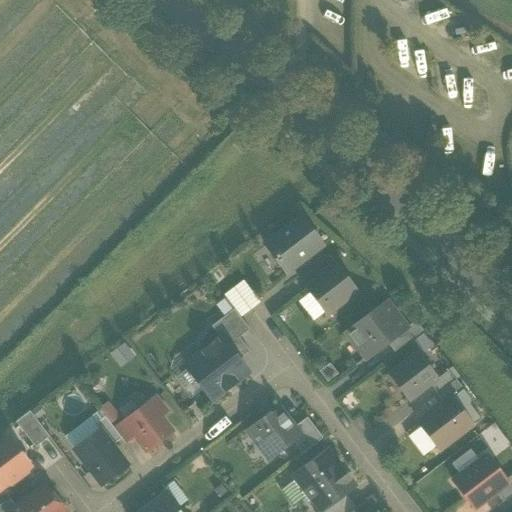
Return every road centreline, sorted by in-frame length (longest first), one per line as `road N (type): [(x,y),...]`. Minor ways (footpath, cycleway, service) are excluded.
road 1 (tertiary): [(511,306),(165,0)]
road 2 (residential): [(404,511),(292,367),(106,511)]
